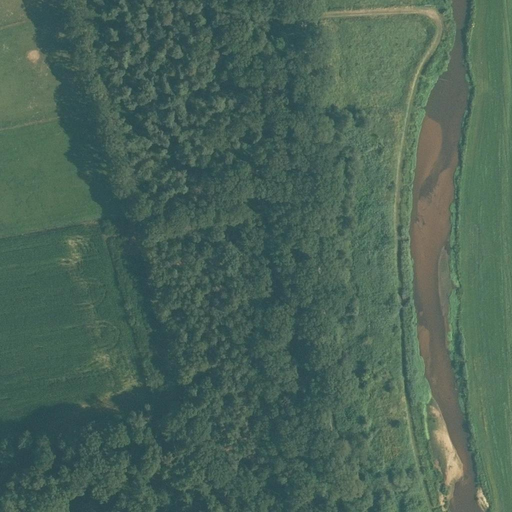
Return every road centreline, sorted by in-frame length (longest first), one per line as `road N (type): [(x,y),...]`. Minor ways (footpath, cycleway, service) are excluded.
road 1 (track): [(304,19),(417,15),(445,29),(408,116),(397,198),(404,377),(429,511)]
road 2 (track): [(339,511),(304,19)]
